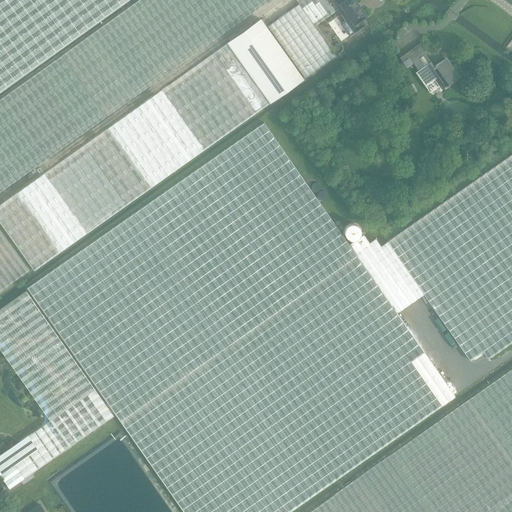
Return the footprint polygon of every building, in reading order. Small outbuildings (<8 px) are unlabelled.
[(0,100),(0,192),(6,188),(204,48),(270,0),(141,0),(115,19),(0,100)] [(0,0),(0,90),(5,86),(126,0),(0,0)] [(268,26),(267,26),(304,79),(335,56),(314,26),(333,13),(335,12),(326,0),(297,0),(299,3),(268,26)] [(333,0),(334,1),(335,0),(337,0),(340,3),(339,4),(345,12),(341,15),(345,20),(340,23),(349,36),(357,30),(365,25),(362,20),(367,16),(355,0),(333,0)] [(260,19),(227,43),(269,103),(303,79),(260,19)] [(227,43),(0,204),(0,223),(34,270),(204,149),(269,103),(227,43)] [(403,56),(400,58),(406,68),(413,63),(413,64),(418,71),(415,73),(428,92),(429,91),(425,86),(435,79),(435,78),(437,76),(445,87),(446,86),(446,87),(459,78),(445,59),(434,67),(432,64),(431,64),(418,45),(406,54),(403,56)] [(265,122),(29,289),(120,420),(183,511),(289,511),(454,397),(396,313),(349,245),(313,192),(311,189),(265,122)] [(511,153),(387,242),(423,295),(468,360),(482,351),(487,359),(511,340),(511,153)] [(0,230),(0,291),(29,271),(0,230)] [(363,235),(349,245),(396,313),(423,295),(387,242),(381,246),(376,239),(369,244),(363,235)] [(0,310),(0,350),(49,420),(4,451),(0,454),(0,475),(9,489),(20,481),(23,484),(34,476),(32,473),(93,430),(96,427),(106,420),(113,416),(28,292),(0,310)] [(511,511),(511,369),(435,424),(310,511),(511,511)] [(45,511),(39,503),(27,511),(45,511)]
